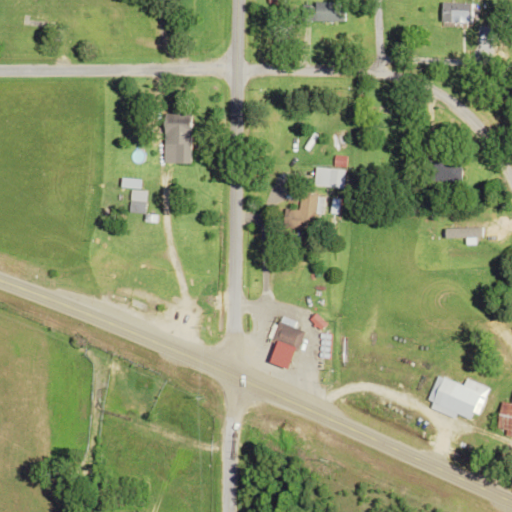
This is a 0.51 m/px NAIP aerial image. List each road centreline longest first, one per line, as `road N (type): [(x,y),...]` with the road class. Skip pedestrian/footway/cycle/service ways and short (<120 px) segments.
road 1 (residential): [(511,185),(456,108),(425,87),(375,73),(0,70)]
road 2 (primary): [(511,504),(0,280)]
road 3 (tertiary): [(230,375),(235,0)]
road 4 (residential): [(228,511),(230,375)]
